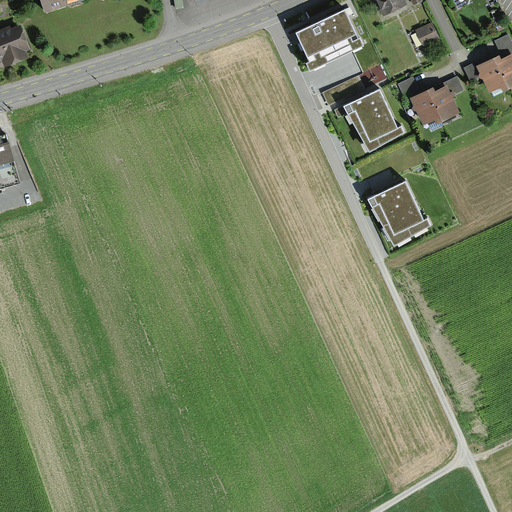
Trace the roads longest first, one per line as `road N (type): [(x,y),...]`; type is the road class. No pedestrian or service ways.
road 1 (secondary): [(0,100),(297,0)]
road 2 (track): [(379,261),(493,511)]
